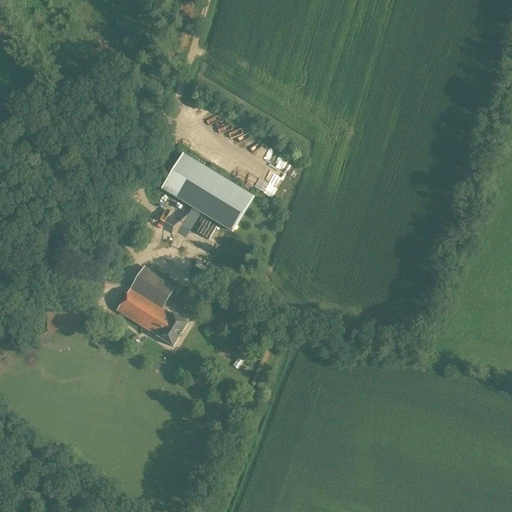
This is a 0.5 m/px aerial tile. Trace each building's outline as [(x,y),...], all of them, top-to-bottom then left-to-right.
[(237,125),(227,126),(226,120),(213,123),(216,136),(238,132),(237,125)] [(162,188),(234,232),(255,198),(184,154),(162,188)] [(76,188),(62,169),(47,180),(61,199),(59,201),(71,218),(86,207),(73,190),(76,188)] [(191,240),(201,214),(191,211),(187,221),(181,218),(178,225),(183,227),(180,235),(191,240)] [(157,338),(173,348),(188,324),(172,314),(172,315),(163,309),(177,286),(145,267),(117,312),(158,337),(157,338)] [(48,287),(47,331),(80,332),(81,287),(48,287)] [(177,306),(192,315),(196,309),(199,311),(207,300),(189,288),(177,306)]
